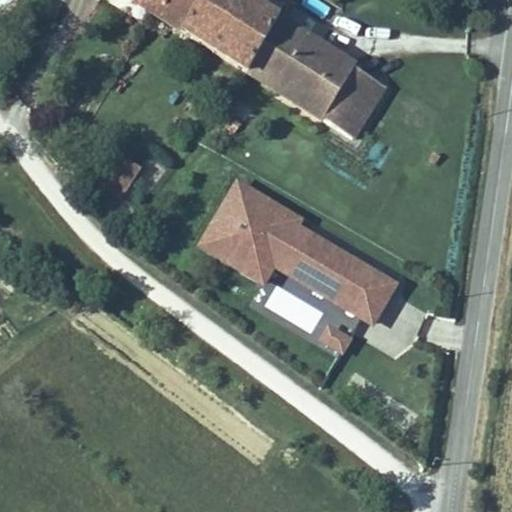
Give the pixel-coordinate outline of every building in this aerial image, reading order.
[(122,0),(156,20),(168,0),(122,0)] [(231,0),(168,0),(156,20),(245,72),(251,77),(279,29),(231,0)] [(386,92),(279,29),(251,77),(358,139),(386,92)] [(435,105),(440,93),(420,84),(415,96),(435,105)] [(141,166),(117,153),(99,185),(122,198),(141,166)] [(289,224),(236,193),(201,253),(261,289),(272,270),(279,259),(318,282),(311,293),(370,328),(392,292),(292,234),(290,237),(283,233),(285,230),(289,224)] [(318,282),(279,259),(272,270),(311,293),(318,282)] [(325,324),(316,342),(342,356),(352,338),(325,324)]
